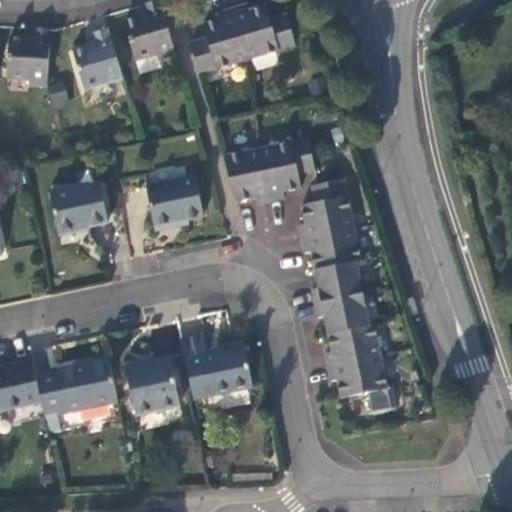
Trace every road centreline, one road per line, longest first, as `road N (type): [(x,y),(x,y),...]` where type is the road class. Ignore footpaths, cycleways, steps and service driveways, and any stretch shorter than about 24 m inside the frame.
road 1 (residential): [(322,480),(306,458),(276,314),(263,290),(196,282),(0,324)]
road 2 (secondary): [(506,470),(404,160),(389,63)]
road 3 (residential): [(506,470),(396,487),(322,480)]
